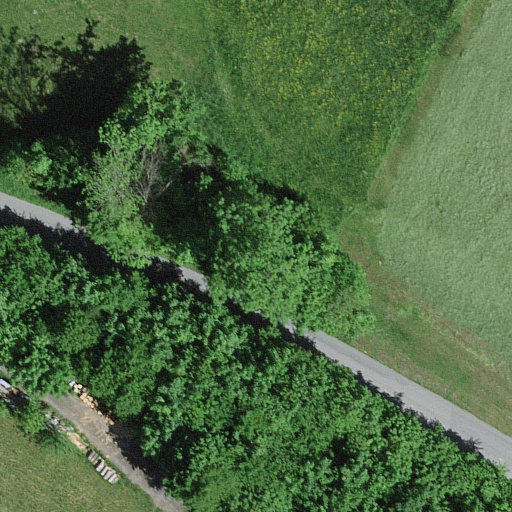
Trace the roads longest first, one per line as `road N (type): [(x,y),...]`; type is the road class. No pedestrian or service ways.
road 1 (residential): [(511,458),(263,316),(0,209)]
road 2 (track): [(0,357),(172,497),(202,511)]
